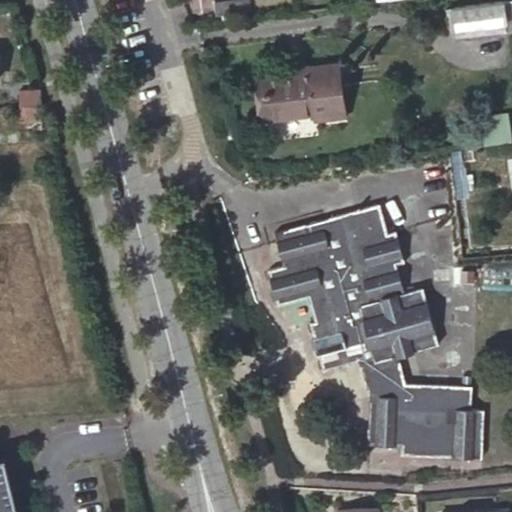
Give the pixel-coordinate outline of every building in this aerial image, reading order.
[(241,0),(232,0),(215,2),(217,15),(243,12),(241,0)] [(511,0),(504,0),(498,1),(501,31),(511,29),(511,0)] [(448,38),(501,31),(498,1),(444,7),(448,38)] [(313,118),(339,115),(333,64),(306,68),(307,73),(260,79),(264,118),(313,112),(313,118)] [(338,64),(333,64),(339,115),(344,114),(338,64)] [(20,89),(20,105),(41,104),(41,89),(20,89)] [(20,105),(20,120),(42,119),(41,104),(20,105)] [(484,145),(511,141),(507,113),(480,117),(484,145)] [(318,322),(332,369),(368,358),(379,393),(375,440),(410,443),(409,453),(487,459),(491,412),(477,410),(479,387),(413,382),(405,353),(448,341),(431,285),(413,290),(404,262),(412,260),(401,226),(393,228),(385,201),(281,230),(291,265),(276,269),(286,304),(316,295),(324,320),(318,322)] [(0,511),(27,511),(12,454),(0,456),(0,511)]
